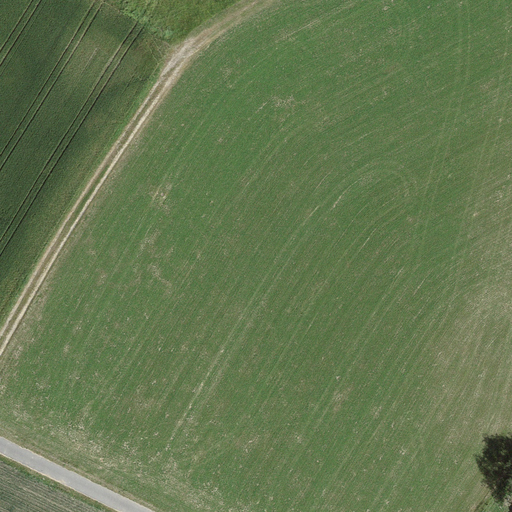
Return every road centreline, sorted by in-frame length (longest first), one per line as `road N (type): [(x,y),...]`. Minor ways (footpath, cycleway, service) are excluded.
road 1 (track): [(0,340),(193,22)]
road 2 (track): [(0,441),(131,511)]
